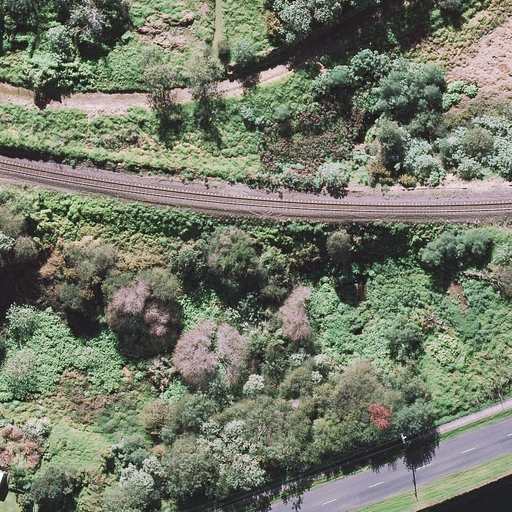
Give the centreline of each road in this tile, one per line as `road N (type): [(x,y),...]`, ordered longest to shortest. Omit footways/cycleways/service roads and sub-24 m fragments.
road 1 (track): [(0,89),(54,103),(154,101),(278,67),(410,0)]
road 2 (tertiary): [(296,511),(511,430)]
